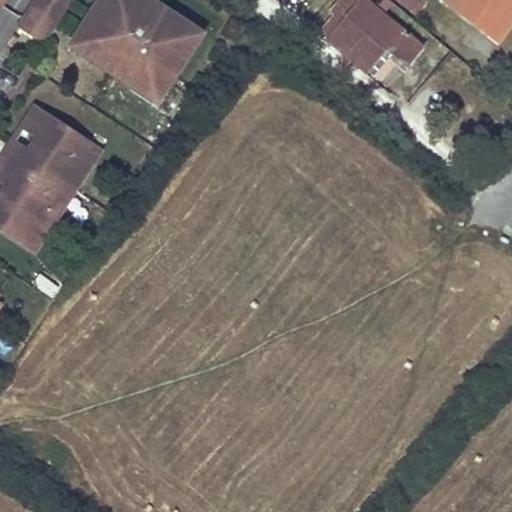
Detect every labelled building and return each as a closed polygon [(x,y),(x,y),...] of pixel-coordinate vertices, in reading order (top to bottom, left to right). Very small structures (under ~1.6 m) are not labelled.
[(39,0),(34,0),(22,18),(45,33),(59,12),(39,0)] [(66,0),(39,0),(59,12),(66,0)] [(95,0),(70,39),(87,50),(86,53),(137,87),(139,84),(156,95),(191,41),(179,33),(187,22),(165,8),(161,14),(142,2),(143,0),(95,0)] [(165,8),(153,0),(143,0),(142,2),(161,14),(165,8)] [(322,36),(351,0),(332,0),(325,8),(330,12),(315,31),(322,36)] [(351,0),(322,36),(344,54),(366,72),(384,50),(404,67),(420,48),(361,0),(351,0)] [(398,0),(416,15),(421,8),(426,2),(423,0),(398,0)] [(511,0),(445,0),(467,16),(490,33),(511,2),(511,0)] [(262,1),(253,12),(269,25),(278,13),(262,1)] [(199,30),(187,22),(179,33),(191,41),(199,30)] [(70,39),(65,46),(83,58),(86,53),(87,50),(70,39)] [(370,73),(380,82),(395,63),(386,55),(370,73)] [(137,87),(134,91),(151,102),(156,95),(139,84),(137,87)] [(0,228),(23,244),(35,226),(42,230),(56,209),(46,202),(60,180),(71,186),(84,165),(76,160),(88,143),(31,106),(19,124),(33,134),(21,152),(14,147),(0,168),(0,175),(4,178),(0,184),(0,228)] [(19,124),(0,153),(0,184),(4,178),(0,175),(0,168),(14,147),(21,152),(33,134),(19,124)] [(96,148),(88,143),(76,160),(84,165),(96,148)] [(71,186),(60,180),(46,202),(56,209),(71,186)] [(42,230),(35,226),(23,244),(30,248),(42,230)]
